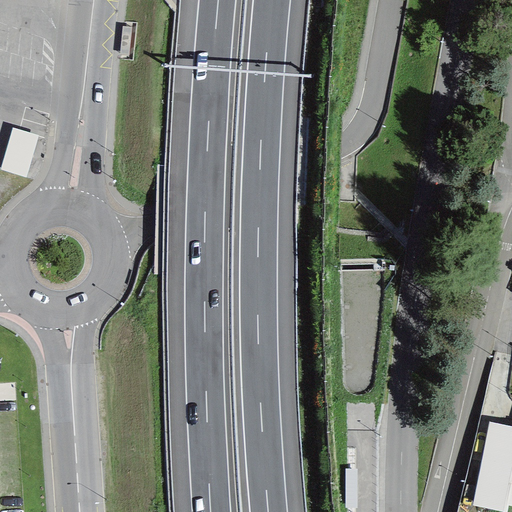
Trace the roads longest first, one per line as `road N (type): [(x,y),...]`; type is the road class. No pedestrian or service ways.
road 1 (tertiary): [(397,511),(475,0)]
road 2 (motorway): [(207,0),(190,311),(197,511)]
road 3 (motorway): [(273,511),(266,314),(278,0)]
road 4 (residential): [(112,264),(331,147),(359,119),(375,83),(391,0)]
road 5 (residential): [(415,511),(477,359),(511,213)]
road 6 (secondary): [(74,216),(94,0)]
road 7 (secondary): [(78,511),(67,318)]
